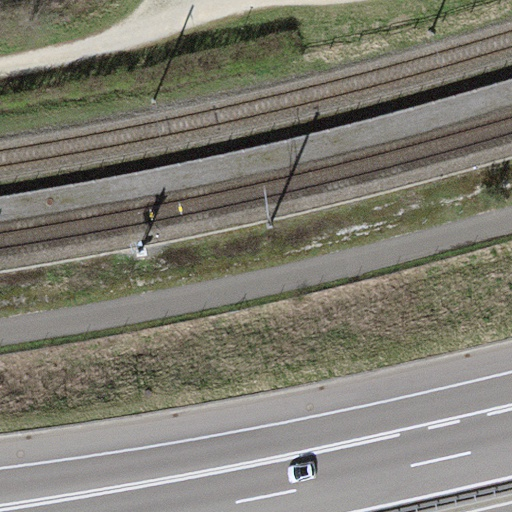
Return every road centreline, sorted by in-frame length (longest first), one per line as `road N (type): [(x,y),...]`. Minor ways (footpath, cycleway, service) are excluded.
road 1 (motorway): [(453,457),(303,439),(0,486)]
road 2 (motorway): [(453,457),(177,511)]
